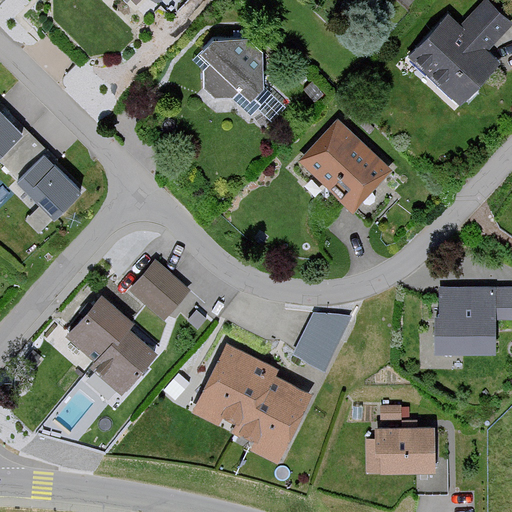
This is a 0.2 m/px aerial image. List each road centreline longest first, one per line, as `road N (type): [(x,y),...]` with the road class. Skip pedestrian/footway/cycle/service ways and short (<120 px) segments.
road 1 (residential): [(139,186),(231,273),(281,290),(335,292),(378,280),(418,253),(511,151)]
road 2 (tertiary): [(0,484),(211,511)]
road 3 (residential): [(0,336),(139,186)]
road 4 (residential): [(0,44),(139,186)]
